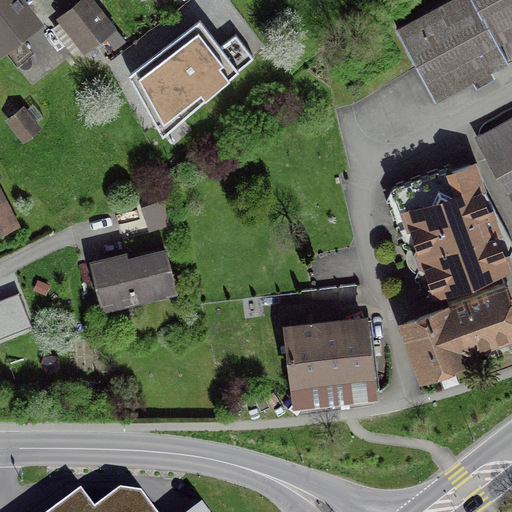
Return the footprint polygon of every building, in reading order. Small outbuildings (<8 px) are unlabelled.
[(27,0),(6,0),(0,5),(0,35),(12,51),(47,25),(27,0)] [(511,0),(469,0),(470,0),(401,39),(437,102),(506,63),(498,48),(511,40),(511,0)] [(95,2),(81,14),(103,38),(116,27),(95,2)] [(89,50),(103,38),(81,14),(68,25),(89,50)] [(200,18),(129,73),(163,134),(253,57),(236,34),(221,45),(200,18)] [(20,104),(5,117),(24,139),(39,126),(20,104)] [(511,195),(511,118),(477,138),(510,196),(511,195)] [(468,176),(385,201),(411,284),(493,259),(468,176)] [(0,191),(0,227),(15,219),(0,191)] [(163,197),(141,204),(149,229),(170,223),(163,197)] [(126,248),(88,258),(104,315),(180,294),(167,245),(128,256),(126,248)] [(511,309),(505,290),(403,326),(421,378),(511,346),(511,309)] [(19,294),(0,300),(0,337),(31,325),(19,294)] [(364,318),(287,327),(293,381),(370,372),(364,318)] [(83,491),(54,511),(153,511),(141,494),(120,491),(96,509),(83,491)]
